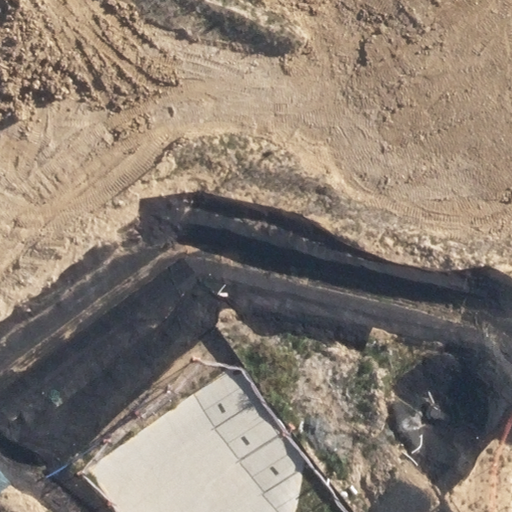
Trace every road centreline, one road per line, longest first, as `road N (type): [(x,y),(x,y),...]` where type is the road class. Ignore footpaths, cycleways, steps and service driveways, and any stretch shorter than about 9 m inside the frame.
road 1 (secondary): [(25,511),(511,155)]
road 2 (unknown): [(268,332),(33,0)]
road 3 (secondary): [(511,292),(219,494)]
